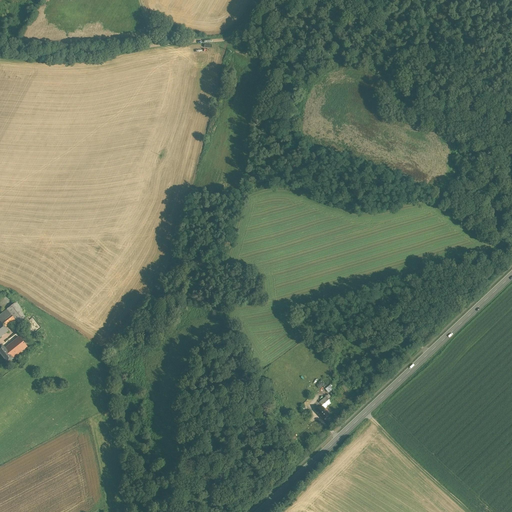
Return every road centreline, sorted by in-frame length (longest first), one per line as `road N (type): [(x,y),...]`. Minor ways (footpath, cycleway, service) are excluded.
road 1 (secondary): [(511,274),(259,511)]
road 2 (track): [(267,0),(221,40),(0,54)]
road 3 (track): [(365,412),(468,511)]
